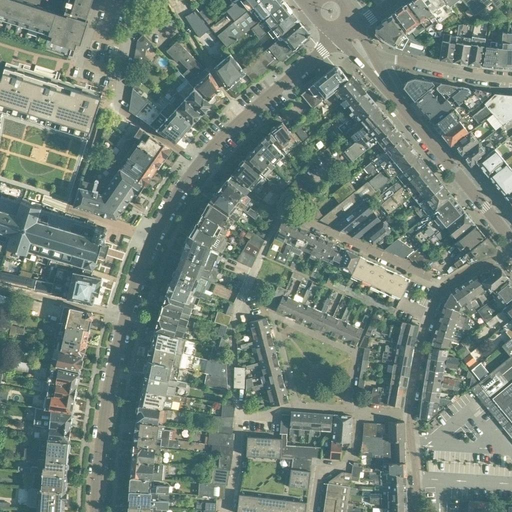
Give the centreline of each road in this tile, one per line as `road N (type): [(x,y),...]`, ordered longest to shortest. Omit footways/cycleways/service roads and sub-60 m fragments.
road 1 (residential): [(348,409),(355,353),(292,325),(278,339),(296,406)]
road 2 (residential): [(199,164),(114,108),(134,0)]
road 3 (tertiary): [(511,242),(385,85)]
road 4 (residential): [(99,511),(108,402),(128,314)]
road 5 (residential): [(199,164),(335,40)]
road 6 (residential): [(443,286),(283,210)]
road 7 (residential): [(128,314),(153,242),(199,164)]
road 8 (residential): [(443,286),(423,331),(410,413)]
road 9 (residential): [(511,82),(380,68)]
road 10 (residential): [(0,291),(128,314)]
road 11 (residential): [(360,410),(355,456),(316,480),(312,511)]
